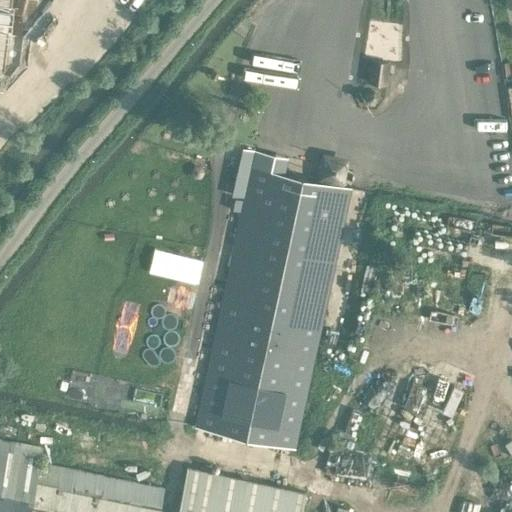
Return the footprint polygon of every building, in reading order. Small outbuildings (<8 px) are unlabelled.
[(377,62),(370,61),(368,77),(370,77),(370,83),(373,83),(372,89),(386,91),(389,60),(377,58),(377,62)] [(295,445),(335,257),(351,186),(253,165),(197,424),(295,445)] [(27,511),(39,459),(42,447),(0,438),(0,511),(27,511)] [(158,511),(164,485),(39,459),(27,511),(158,511)] [(299,511),(304,490),(186,464),(177,511),(299,511)]
